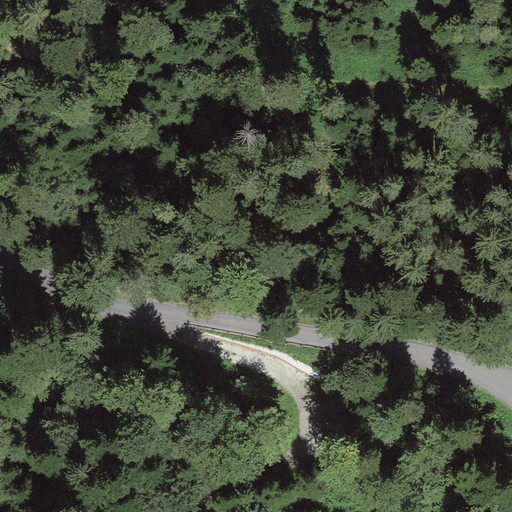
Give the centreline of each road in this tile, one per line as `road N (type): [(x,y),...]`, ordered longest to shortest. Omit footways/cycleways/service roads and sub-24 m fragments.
road 1 (residential): [(0,248),(16,263),(88,293),(189,318),(441,357),(511,390)]
road 2 (track): [(162,511),(191,492),(303,447),(306,406),(295,381),(145,322),(116,300)]
